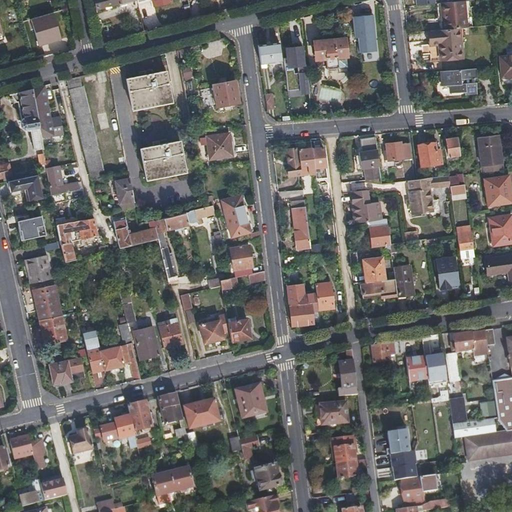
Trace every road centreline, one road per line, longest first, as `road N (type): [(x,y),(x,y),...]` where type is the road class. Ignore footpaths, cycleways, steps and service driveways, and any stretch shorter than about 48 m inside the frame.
road 1 (residential): [(284,352),(33,416)]
road 2 (residential): [(511,308),(284,352)]
road 3 (residential): [(256,132),(284,352)]
road 4 (residential): [(284,352),(304,511)]
road 5 (residential): [(0,260),(33,416)]
road 6 (residential): [(89,57),(241,19)]
road 7 (residential): [(256,132),(407,120)]
road 8 (residential): [(391,0),(407,120)]
